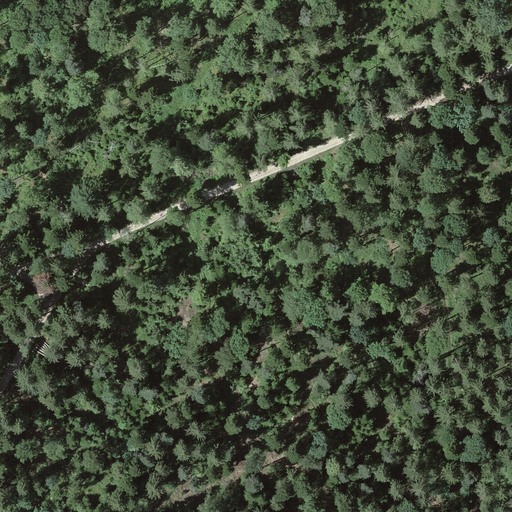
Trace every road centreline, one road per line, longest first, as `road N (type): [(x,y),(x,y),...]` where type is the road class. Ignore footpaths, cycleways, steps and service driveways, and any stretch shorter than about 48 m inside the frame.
road 1 (track): [(511,63),(90,248)]
road 2 (track): [(96,243),(128,173),(261,0)]
road 3 (track): [(0,272),(90,248),(0,388)]
